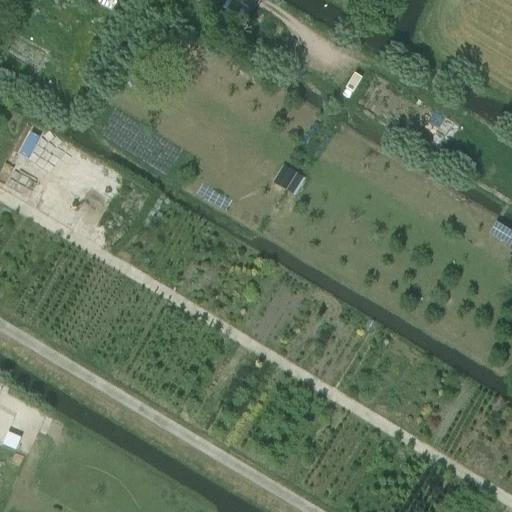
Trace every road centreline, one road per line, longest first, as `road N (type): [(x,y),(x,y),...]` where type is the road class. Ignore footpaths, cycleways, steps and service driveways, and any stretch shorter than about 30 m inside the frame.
road 1 (track): [(511,506),(0,198)]
road 2 (track): [(0,323),(316,511)]
